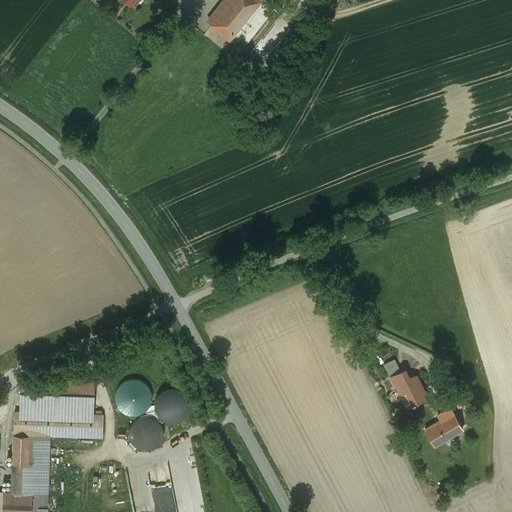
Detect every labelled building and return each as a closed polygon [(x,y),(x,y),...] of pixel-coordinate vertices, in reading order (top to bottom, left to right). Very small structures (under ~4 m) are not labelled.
[(261,1),(259,0),(230,0),(222,11),(217,17),(211,24),(230,39),(261,1)] [(261,0),(261,1),(230,39),(242,49),(275,6),(267,0),(261,0)] [(213,14),(217,17),(222,11),(217,8),(213,14)] [(426,398),(415,376),(410,379),(410,378),(408,377),(403,370),(392,375),(404,398),(402,399),(407,408),(426,398)] [(143,413),(147,380),(119,377),(115,409),(143,413)] [(21,412),(14,412),(12,492),(3,491),(3,493),(0,493),(0,511),(47,511),(50,435),(103,437),(103,414),(102,414),(102,411),(96,410),(96,414),(92,414),(93,380),(50,379),(50,386),(22,386),(21,412)] [(158,418),(184,416),(183,387),(157,389),(158,418)] [(463,429),(450,408),(438,416),(440,420),(425,429),(434,445),(463,429)] [(135,420),(127,440),(157,451),(164,431),(135,420)] [(133,511),(156,511),(151,478),(141,479),(141,478),(129,480),(133,511)]
